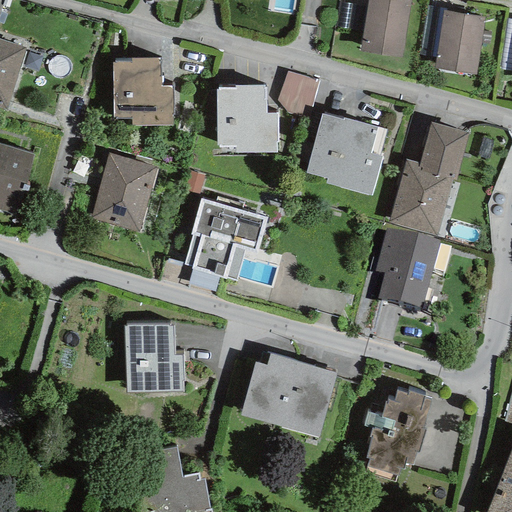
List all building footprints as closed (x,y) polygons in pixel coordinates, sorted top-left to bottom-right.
[(410,1),(405,0),(367,0),(359,52),(401,58),(410,1)] [(485,18),(443,11),(434,69),(476,75),(485,18)] [(26,45),(0,37),(0,106),(7,108),(26,45)] [(131,59),(112,59),(112,122),(173,122),(173,82),(160,82),(160,55),(131,55),(131,59)] [(236,87),(217,88),(218,151),(278,150),(278,111),(265,111),(265,83),(236,83),(236,87)] [(342,117),(321,111),(305,170),(326,176),(325,179),(372,193),(383,153),(370,150),(378,124),(343,115),(342,117)] [(469,131),(429,120),(418,161),(416,167),(452,177),(456,178),(469,131)] [(34,154),(0,144),(0,209),(17,214),(34,154)] [(156,165),(107,152),(90,219),(138,232),(156,165)] [(416,167),(418,161),(404,157),(386,221),(435,234),(452,177),(416,167)] [(193,234),(184,264),(236,279),(245,248),(256,251),(267,215),(201,196),(190,233),(193,234)] [(440,250),(386,235),(375,276),(383,279),(376,304),(421,317),(440,250)] [(173,321),(123,322),(125,391),(184,389),(183,351),(174,351),(173,321)] [(224,342),(223,324),(194,326),(195,343),(224,342)] [(335,371),(271,353),(267,365),(256,361),(241,411),(317,432),(335,371)] [(424,393),(408,388),(407,391),(397,388),(393,401),(385,398),(381,413),(368,409),(364,423),(371,425),(369,434),(371,435),(366,455),(369,456),(367,464),(397,472),(399,465),(404,467),(406,459),(411,461),(415,447),(419,448),(425,427),(423,426),(431,397),(423,395),(424,393)] [(199,478),(197,472),(182,475),(177,445),(137,452),(142,481),(134,483),(138,511),(210,511),(204,477),(199,478)] [(511,511),(511,446),(487,511),(511,511)]
